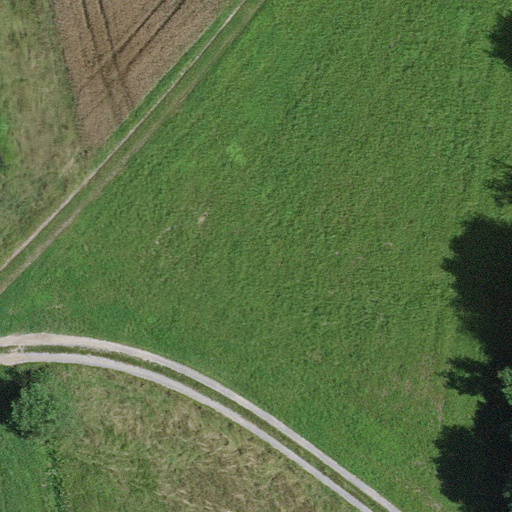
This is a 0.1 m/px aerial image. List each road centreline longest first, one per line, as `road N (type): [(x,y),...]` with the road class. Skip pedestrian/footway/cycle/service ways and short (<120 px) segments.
road 1 (track): [(0,354),(124,360),(275,433),(379,511)]
road 2 (track): [(0,267),(195,78),(250,0)]
